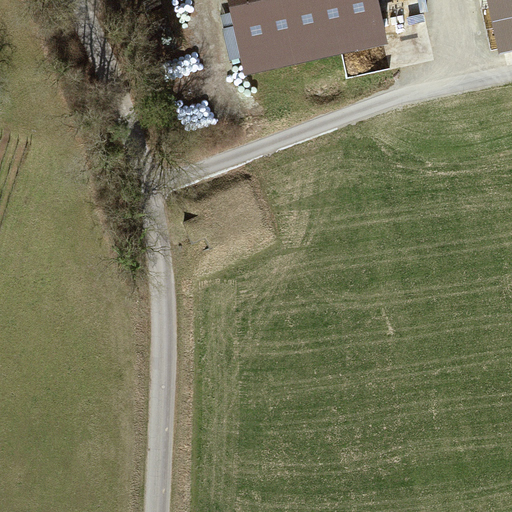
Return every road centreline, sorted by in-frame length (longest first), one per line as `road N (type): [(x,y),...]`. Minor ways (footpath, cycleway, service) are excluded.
road 1 (track): [(162,511),(169,282),(127,96),(75,0)]
road 2 (track): [(149,186),(414,96)]
